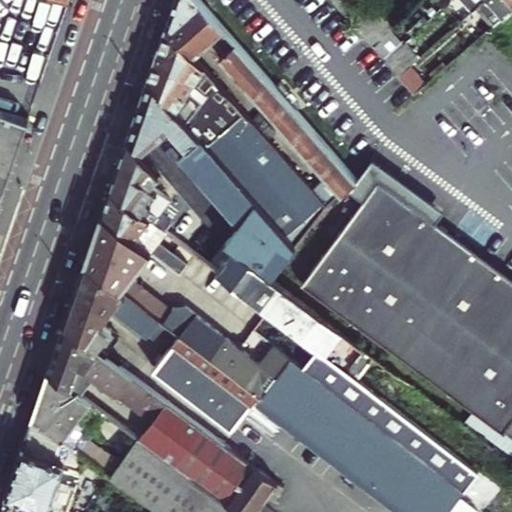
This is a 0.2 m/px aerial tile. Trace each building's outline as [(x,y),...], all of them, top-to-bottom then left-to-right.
[(174,0),(172,7),(206,45),(217,57),(221,54),(236,40),(199,0),(174,0)] [(347,20),(361,0),(337,0),(334,5),(347,20)] [(364,0),(361,0),(347,20),(360,34),(380,10),(364,0)] [(486,1),(485,0),(467,0),(476,10),(486,1)] [(511,0),(487,0),(486,1),(476,10),(474,12),(490,30),(493,27),(511,9),(511,0)] [(206,45),(172,7),(170,12),(167,24),(194,55),(201,49),(206,45)] [(375,51),(392,32),(398,25),(380,10),(360,34),(375,51)] [(232,98),(225,89),(218,82),(194,55),(167,24),(157,53),(147,82),(295,248),(326,205),(312,189),(297,172),(285,158),(272,143),(258,128),(245,112),(232,98)] [(375,51),(385,62),(403,45),(392,32),(375,51)] [(234,68),(249,55),(236,40),(221,54),(228,63),(234,68)] [(399,78),(412,67),(420,60),(405,43),(403,45),(385,62),(399,78)] [(247,84),(263,71),(249,55),(234,68),(242,78),(247,84)] [(412,67),(399,78),(415,96),(428,85),(412,67)] [(263,71),(247,84),(254,92),(260,99),(276,85),(263,71)] [(272,278),(295,248),(147,82),(141,98),(135,114),(159,141),(170,132),(183,147),(174,155),(237,224),(224,242),(236,251),(272,278)] [(237,93),(230,85),(225,89),(232,98),(237,93)] [(289,101),(276,85),(260,99),(268,108),(274,114),(289,101)] [(245,112),(250,108),(237,93),(232,98),(245,112)] [(287,130),(303,116),(289,101),(274,114),(281,122),(287,130)] [(0,107),(0,178),(6,181),(14,157),(28,118),(0,107)] [(258,128),(264,123),(250,108),(245,112),(258,128)] [(163,147),(159,141),(135,114),(126,140),(147,162),(163,147)] [(316,131),(303,116),(287,130),(293,136),(300,144),(316,131)] [(277,138),(264,123),(258,128),(272,143),(277,138)] [(312,159),(329,145),(316,131),(300,144),(307,152),(312,159)] [(285,158),(290,153),(277,138),(272,143),(285,158)] [(147,162),(126,140),(123,150),(119,161),(167,199),(174,190),(147,162)] [(329,145),(312,159),(319,166),(327,176),(344,162),(329,145)] [(297,172),(303,167),(290,153),(285,158),(297,172)] [(380,181),(432,221),(440,211),(402,182),(373,160),(369,165),(365,170),(353,186),(367,198),(380,181)] [(114,175),(109,188),(167,233),(175,222),(162,211),(170,202),(167,199),(119,161),(114,175)] [(312,189),(326,205),(358,178),(344,162),(327,176),(324,179),(318,184),(312,189)] [(316,182),(318,179),(306,165),(303,167),(297,172),(312,189),(318,184),(316,182)] [(511,278),(432,221),(380,181),(367,198),(301,284),(472,409),(465,418),(511,454),(511,278)] [(167,233),(109,188),(105,201),(101,213),(151,252),(179,274),(188,262),(161,240),(167,233)] [(133,276),(151,252),(101,213),(92,237),(83,262),(122,291),(133,276)] [(230,282),(263,308),(360,382),(377,359),(272,278),(236,251),(219,274),(230,282)] [(79,274),(75,287),(109,313),(111,310),(145,336),(148,336),(156,343),(168,327),(166,325),(158,337),(154,334),(162,322),(122,291),(83,262),(79,274)] [(179,335),(180,336),(190,323),(195,317),(258,366),(262,361),(189,305),(171,306),(133,276),(122,291),(162,322),(166,325),(168,327),(179,335)] [(101,323),(109,313),(75,287),(70,299),(101,323)] [(101,323),(70,299),(66,311),(62,323),(105,354),(118,336),(101,323)] [(254,392),(282,354),(273,347),(262,361),(258,366),(195,317),(190,323),(180,336),(254,392)] [(166,325),(162,322),(154,334),(158,337),(166,325)] [(57,337),(52,351),(93,379),(151,421),(153,418),(186,441),(198,423),(105,354),(62,323),(57,337)] [(258,395),(254,392),(180,336),(179,335),(154,369),(232,429),(258,395)] [(81,395),(93,379),(52,351),(45,371),(81,395)] [(480,511),(483,509),(282,354),(254,392),(258,395),(349,465),(365,477),(410,511),(480,511)] [(89,426),(76,416),(88,400),(81,395),(45,371),(37,395),(29,419),(50,433),(83,457),(110,478),(121,463),(87,438),(93,429),(89,426)] [(414,397),(384,374),(371,391),(401,414),(414,397)] [(89,426),(101,410),(88,400),(76,416),(89,426)] [(151,421),(139,438),(188,473),(240,511),(254,511),(261,503),(265,496),(275,481),(198,423),(186,441),(153,418),(151,421)] [(83,457),(50,433),(29,419),(16,456),(3,493),(48,507),(57,511),(76,511),(66,506),(83,457)] [(156,511),(159,511),(188,473),(139,438),(121,463),(110,478),(156,511)] [(365,477),(349,465),(343,473),(358,486),(365,477)] [(240,511),(188,473),(159,511),(240,511)] [(272,501),(282,486),(275,481),(265,496),(272,501)]
